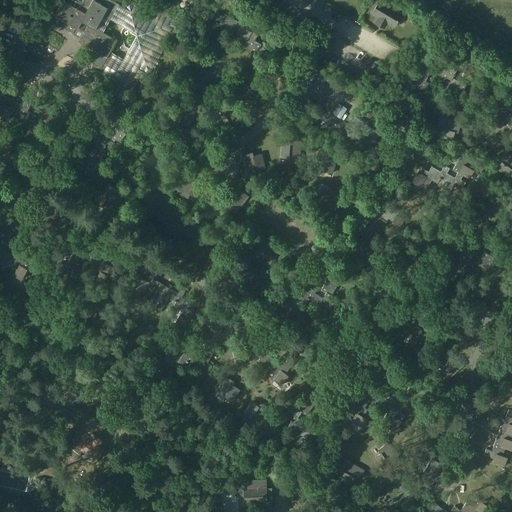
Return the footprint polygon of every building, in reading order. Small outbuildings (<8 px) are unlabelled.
[(60,0),(57,6),(52,4),(48,11),(84,32),(79,42),(93,50),(90,56),(89,57),(89,58),(89,59),(89,60),(90,60),(90,61),(91,62),(120,78),(111,93),(122,99),(128,89),(133,91),(139,80),(140,81),(143,77),(136,73),(139,68),(149,74),(149,75),(150,75),(149,74),(164,48),(161,47),(163,42),(166,44),(177,23),(179,23),(179,22),(177,23),(157,11),(154,16),(129,2),(128,2),(128,3),(126,8),(111,0),(60,0)] [(403,13),(381,0),(379,0),(372,13),(379,17),(376,22),(384,28),(387,22),(394,27),(403,13)] [(221,25),(227,15),(221,11),(224,5),(218,2),(212,12),(215,14),(212,19),(217,22),(216,23),(218,24),(218,23),(221,25)] [(236,29),(240,22),(227,15),(221,25),(234,33),(236,30),(236,29)] [(246,42),(252,31),(249,30),(253,23),(248,20),(245,25),(240,22),(236,29),(236,30),(242,33),(243,34),(241,38),(246,42)] [(252,31),(246,42),(249,43),(246,49),(251,51),(250,52),(252,53),(252,52),(255,54),(261,44),(255,40),(258,35),(252,31)] [(434,76),(437,70),(427,65),(425,68),(419,65),(416,70),(421,73),(418,78),(426,81),(429,75),(430,74),(434,76)] [(453,78),(454,76),(455,76),(456,74),(455,74),(456,71),(446,65),(442,72),(437,70),(434,76),(444,81),(446,78),(451,80),(453,78)] [(259,92),(265,82),(246,70),(240,80),(244,82),(239,90),(252,98),(257,91),(259,92)] [(429,83),(426,81),(418,78),(415,84),(410,82),(406,88),(417,93),(419,90),(424,92),(427,88),(428,86),(427,86),(429,83)] [(466,85),(453,78),(451,80),(447,88),(461,95),(466,85)] [(5,96),(0,105),(0,115),(4,118),(5,116),(10,119),(14,111),(19,104),(5,96)] [(507,122),(511,112),(511,111),(506,108),(509,103),(503,99),(497,110),(501,112),(494,125),(502,128),(505,121),(507,122)] [(25,123),(31,113),(28,111),(31,105),(26,102),(23,107),(19,104),(14,111),(21,115),(22,116),(20,120),(25,123)] [(189,128),(200,109),(189,104),(188,106),(181,102),(173,116),(180,120),(179,123),(189,128)] [(225,112),(217,116),(223,129),(231,125),(233,128),(242,124),(233,104),(224,108),(225,112)] [(37,116),(31,113),(22,129),(28,132),(25,137),(33,141),(39,130),(38,130),(40,126),(33,122),(37,116)] [(341,144),(352,126),(330,113),(319,131),(341,144)] [(459,133),(462,121),(440,116),(437,128),(441,129),(439,137),(453,141),(455,132),(459,133)] [(380,133),(373,128),(367,124),(353,144),(366,153),(380,133)] [(124,136),(126,133),(116,127),(112,134),(107,131),(104,137),(114,143),(115,140),(121,143),(123,138),(124,139),(125,137),(124,136)] [(114,143),(104,137),(102,140),(95,136),(92,142),(97,144),(95,149),(102,153),(105,147),(106,147),(106,146),(111,149),(114,143)] [(281,142),(280,157),(289,158),(288,162),(300,163),(302,141),(290,140),(290,143),(281,142)] [(105,155),(102,153),(95,149),(87,162),(97,168),(105,155)] [(318,150),(312,172),(323,175),(325,171),(333,173),(337,160),(328,158),(329,153),(318,150)] [(511,154),(505,150),(498,160),(502,162),(497,170),(509,178),(511,173),(511,154)] [(253,152),(242,155),(247,176),(258,173),(257,169),(265,167),(261,153),(254,155),(253,152)] [(464,175),(463,175),(469,179),(474,171),(479,174),(483,168),(461,155),(453,169),(458,172),(464,175)] [(40,179),(34,176),(38,169),(23,161),(19,168),(24,171),(21,177),(26,180),(26,179),(37,185),(40,179)] [(95,171),(97,168),(87,162),(83,169),(78,166),(74,172),(85,178),(86,174),(92,177),(94,173),(95,173),(96,172),(95,171)] [(447,183),(452,176),(447,173),(450,168),(445,165),(441,172),(438,170),(432,180),(437,183),(440,179),(441,180),(441,179),(447,183)] [(432,180),(438,170),(432,166),(429,172),(422,168),(419,173),(418,172),(412,182),(420,187),(423,182),(428,186),(432,180)] [(187,172),(178,192),(188,197),(189,193),(197,197),(203,184),(195,180),(197,177),(187,172)] [(461,180),(464,175),(458,172),(455,178),(452,176),(447,183),(445,186),(451,189),(454,185),(455,186),(462,189),(466,182),(461,180)] [(35,188),(37,185),(26,179),(26,180),(23,185),(28,187),(27,188),(27,189),(23,195),(31,199),(33,194),(38,197),(41,192),(35,188)] [(118,191),(109,183),(95,200),(103,207),(105,204),(112,210),(121,200),(115,194),(118,191)] [(236,214),(249,196),(239,189),(237,192),(231,187),(222,198),(228,203),(226,207),(236,214)] [(315,204),(334,216),(341,206),(338,204),(342,197),(329,189),(325,196),(321,193),(315,204)] [(376,215),(386,221),(388,218),(400,226),(404,219),(397,215),(399,212),(389,206),(385,213),(380,210),(376,215)] [(386,221),(376,215),(374,219),(368,215),(365,220),(370,223),(367,228),(374,232),(375,232),(378,226),(379,225),(383,227),(386,221)] [(6,235),(11,238),(18,224),(8,219),(7,222),(0,218),(0,231),(1,232),(6,235)] [(378,234),(375,232),(374,232),(367,228),(360,241),(370,247),(378,234)] [(1,254),(0,253),(0,261),(5,264),(8,259),(13,262),(19,252),(15,250),(19,243),(14,241),(11,246),(6,243),(2,250),(3,250),(1,254)] [(370,247),(360,241),(356,247),(351,244),(347,250),(357,256),(359,253),(364,256),(365,254),(372,258),(377,251),(370,247)] [(252,248),(249,259),(270,265),(273,255),(270,254),(273,246),(259,242),(256,250),(252,248)] [(200,245),(191,258),(198,262),(195,265),(206,272),(218,253),(208,246),(206,249),(200,245)] [(86,258),(89,252),(79,247),(77,250),(71,246),(68,252),(73,254),(70,259),(77,263),(80,257),(81,257),(81,256),(86,258)] [(476,255),(477,253),(467,247),(459,261),(469,267),(472,261),(476,255)] [(104,261),(105,259),(106,260),(107,258),(106,257),(108,254),(98,249),(94,255),(89,252),(86,258),(95,264),(97,261),(102,264),(104,261)] [(19,252),(13,262),(10,268),(16,271),(14,275),(21,279),(29,264),(22,260),(25,255),(19,252)] [(472,261),(482,267),(484,264),(489,267),(492,262),(493,263),(494,261),(493,261),(495,258),(485,252),(481,258),(476,255),(472,261)] [(77,263),(70,259),(66,266),(61,263),(57,268),(67,274),(69,271),(82,278),(86,272),(78,268),(80,265),(77,263)] [(117,269),(104,261),(102,264),(98,271),(101,273),(96,281),(103,284),(107,277),(111,279),(117,269)] [(467,269),(469,267),(459,261),(455,267),(450,264),(446,269),(456,275),(458,272),(463,276),(466,271),(467,272),(468,270),(467,269)] [(151,270),(149,272),(145,269),(140,276),(142,278),(136,289),(145,294),(148,289),(149,290),(149,291),(151,292),(151,291),(154,292),(160,282),(153,278),(156,273),(151,270)] [(456,275),(446,269),(444,273),(438,269),(436,272),(434,271),(430,279),(436,283),(437,282),(444,286),(448,280),(449,278),(453,281),(456,275)] [(327,292),(332,295),(340,282),(330,276),(322,289),(327,292)] [(169,297),(173,290),(160,282),(154,292),(167,300),(169,297)] [(316,303),(320,296),(315,293),(318,288),(313,285),(309,292),(306,290),(300,300),(306,303),(308,299),(309,300),(309,299),(315,303),(316,303)] [(297,291),(290,287),(280,304),(287,308),(291,301),(294,303),(297,298),(300,300),(306,290),(300,286),(297,291)] [(180,309),(185,299),(182,297),(186,291),(181,288),(178,293),(173,290),(169,297),(175,301),(176,302),(174,306),(180,309)] [(329,300),(332,295),(327,292),(323,298),(320,296),(316,303),(315,303),(314,306),(319,309),(322,305),(323,306),(330,310),(334,303),(329,300)] [(185,299),(180,309),(183,311),(175,324),(181,327),(186,320),(189,321),(195,311),(188,307),(191,302),(185,299)] [(275,310),(278,305),(267,299),(265,304),(275,310)] [(419,328),(422,322),(423,321),(427,323),(430,317),(420,312),(418,316),(411,312),(409,317),(407,316),(404,322),(412,325),(419,329),(419,328)] [(458,318),(451,329),(458,334),(455,338),(464,344),(477,326),(468,320),(466,323),(458,318)] [(412,325),(405,339),(416,344),(418,339),(425,343),(428,336),(421,333),(422,330),(419,328),(419,329),(412,325)] [(205,355),(210,358),(218,345),(208,339),(200,352),(205,355)] [(416,344),(405,339),(402,346),(396,343),(393,349),(404,354),(406,351),(418,357),(421,350),(414,347),(416,344)] [(261,349),(264,344),(259,340),(255,346),(252,344),(245,353),(250,357),(253,353),(254,354),(260,358),(265,352),(261,349)] [(194,366),(198,359),(194,356),(197,351),(192,348),(188,355),(185,353),(179,363),(184,366),(187,362),(188,363),(188,362),(194,366)] [(179,363),(185,353),(179,349),(176,355),(169,351),(163,361),(166,363),(167,364),(168,364),(173,366),(176,361),(179,363)] [(270,370),(277,361),(265,352),(260,358),(258,361),(270,370)] [(448,353),(437,363),(442,369),(439,372),(447,380),(464,365),(456,357),(453,359),(448,353)] [(208,363),(210,358),(205,355),(202,361),(198,359),(194,366),(192,369),(198,373),(201,368),(202,369),(209,373),(213,366),(208,363)] [(277,361),(270,370),(273,372),(272,373),(274,374),(274,373),(277,375),(274,380),(281,385),(288,376),(285,374),(292,365),(287,361),(283,365),(277,361)] [(232,402),(240,389),(233,385),(234,382),(225,376),(213,394),(223,401),(225,398),(232,402)] [(374,403),(377,397),(368,391),(366,395),(360,391),(356,395),(361,399),(358,403),(365,408),(365,407),(369,402),(370,401),(374,403)] [(392,407),(393,405),(394,406),(395,404),(394,404),(396,401),(387,394),(382,401),(377,397),(374,403),(383,409),(385,406),(390,409),(390,410),(392,407)] [(306,416),(316,403),(306,396),(297,408),(302,412),(306,416)] [(259,407),(252,401),(243,413),(250,418),(248,422),(257,428),(270,411),(261,404),(259,407)] [(365,408),(358,403),(354,409),(349,406),(345,412),(354,418),(352,421),(362,427),(367,420),(363,417),(368,409),(365,408)] [(390,410),(390,409),(385,417),(390,420),(386,426),(394,431),(405,416),(392,407),(390,410)] [(298,418),(302,412),(297,408),(294,413),(289,409),(284,416),(290,420),(290,421),(291,421),(288,425),(294,429),(296,427),(296,426),(301,420),(298,418)] [(511,417),(506,416),(505,419),(498,417),(496,422),(502,424),(500,429),(511,433),(511,417)] [(440,438),(444,431),(438,427),(441,422),(435,418),(429,428),(432,430),(429,435),(434,438),(433,439),(435,440),(435,439),(438,441),(440,438)] [(309,428),(313,422),(309,419),(305,423),(301,420),(296,426),(296,427),(302,431),(301,431),(303,432),(300,436),(305,440),(312,430),(309,428)] [(453,438),(457,432),(452,429),(449,434),(444,431),(440,438),(446,441),(446,442),(447,442),(445,446),(451,450),(457,440),(453,438)] [(511,433),(500,429),(494,444),(505,448),(511,450),(511,433)] [(312,430),(305,440),(308,442),(304,447),(308,450),(308,451),(309,452),(310,451),(313,453),(320,444),(314,439),(317,434),(312,430)] [(93,441),(89,438),(81,450),(80,452),(82,453),(80,456),(93,465),(96,460),(104,449),(100,446),(103,441),(96,436),(93,441)] [(393,468),(402,461),(389,443),(379,450),(381,453),(375,459),(383,470),(390,465),(393,468)] [(505,448),(494,444),(492,451),(486,449),(484,455),(495,459),(494,462),(504,466),(507,457),(503,456),(505,448)] [(448,455),(451,450),(445,446),(439,456),(442,458),(439,463),(442,465),(444,466),(443,467),(445,468),(445,467),(448,469),(454,459),(448,455)] [(439,463),(432,458),(424,472),(434,478),(442,465),(439,463)] [(360,480),(365,470),(346,459),(339,470),(343,472),(339,479),(352,486),(356,478),(360,480)] [(245,503),(268,503),(267,480),(244,481),(245,503)] [(467,502),(463,507),(469,511),(473,511),(474,511),(475,511),(489,511),(492,508),(482,501),(481,503),(476,499),(472,506),(467,502)] [(447,511),(436,503),(428,511),(447,511)]
